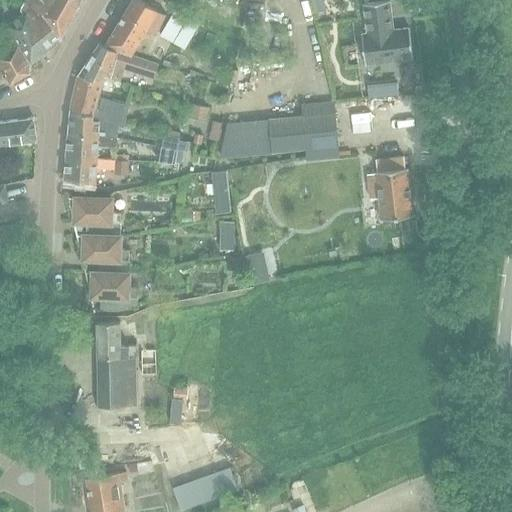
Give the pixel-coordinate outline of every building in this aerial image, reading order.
[(21,13),(4,25),(16,43),(16,44),(29,63),(48,52),(62,39),(59,35),(40,10),(24,0),(19,9),(21,13)] [(24,0),(40,10),(59,35),(77,0),(24,0)] [(130,54),(157,10),(139,0),(131,0),(104,45),(130,54)] [(409,27),(393,29),(388,0),(385,0),(363,3),(367,32),(361,33),(365,63),(412,57),(409,27)] [(183,48),(199,21),(175,7),(159,34),(183,48)] [(123,67),(153,77),(158,63),(130,54),(104,45),(98,43),(78,74),(101,83),(106,76),(119,80),(123,67)] [(0,53),(0,73),(4,72),(10,83),(29,72),(29,63),(16,44),(0,53)] [(123,126),(128,105),(97,97),(101,83),(78,74),(77,75),(69,109),(92,114),(92,120),(117,124),(123,126)] [(117,124),(92,120),(92,114),(69,109),(67,132),(99,135),(117,137),(117,124)] [(269,119),(273,152),(337,145),(333,112),(269,119)] [(0,144),(35,141),(32,117),(0,120),(0,144)] [(66,155),(97,158),(98,145),(116,146),(117,137),(99,135),(67,132),(66,155)] [(177,151),(180,138),(164,135),(161,147),(177,151)] [(174,162),(177,151),(161,147),(158,162),(174,162)] [(97,167),(100,167),(114,168),(114,159),(97,158),(66,155),(64,178),(96,181),(97,167)] [(405,167),(403,155),(375,158),(377,171),(375,171),(375,172),(367,173),(370,198),(378,197),(380,219),(412,215),(407,167),(405,167)] [(127,172),(127,159),(114,159),(114,168),(114,171),(127,172)] [(0,201),(9,200),(5,182),(0,183),(0,201)] [(69,196),(69,195),(68,195),(73,220),(90,221),(90,234),(120,235),(121,222),(120,222),(121,211),(111,211),(111,198),(69,196)] [(90,234),(78,233),(77,232),(76,233),(82,258),(99,258),(98,271),(129,272),(129,259),(129,249),(120,249),(120,235),(90,234)] [(98,271),(86,271),(86,270),(85,270),(91,295),(100,295),(100,309),(117,310),(137,306),(138,297),(138,286),(128,286),(129,272),(98,271)] [(120,344),(120,321),(97,321),(98,405),(136,404),(135,356),(137,356),(136,344),(120,344)] [(142,373),(156,373),(155,349),(141,349),(142,373)] [(182,510),(238,488),(230,466),(174,487),(182,510)] [(91,511),(124,511),(120,482),(128,480),(127,472),(86,477),(91,511)]
